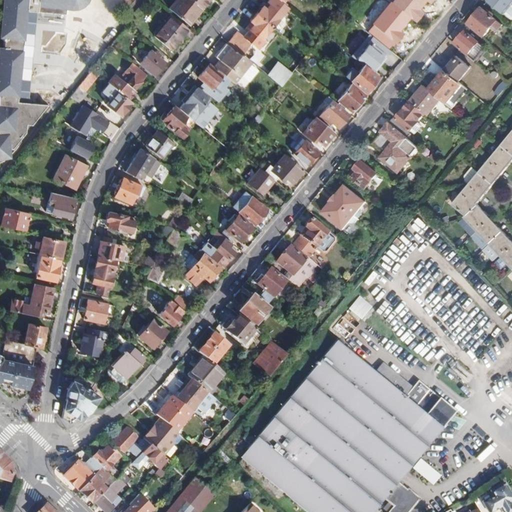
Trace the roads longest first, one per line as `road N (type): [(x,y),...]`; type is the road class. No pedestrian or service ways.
road 1 (residential): [(38,441),(75,438),(138,394),(464,0)]
road 2 (residential): [(239,0),(121,144),(94,194),(38,441)]
